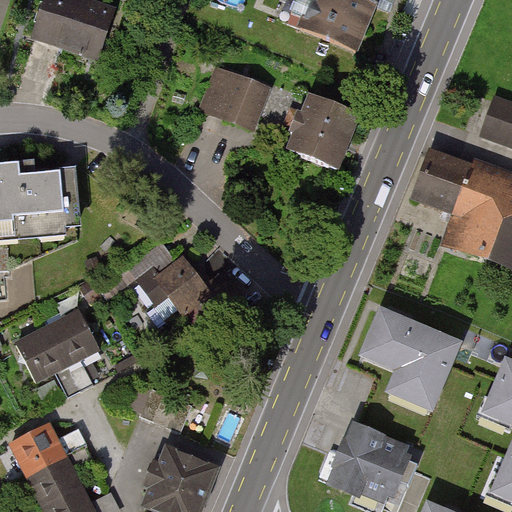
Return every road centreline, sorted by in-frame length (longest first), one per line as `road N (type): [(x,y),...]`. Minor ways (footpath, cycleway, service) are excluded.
road 1 (residential): [(0,120),(65,123),(129,150),(304,303),(327,313)]
road 2 (primary): [(327,313),(455,0)]
road 3 (primary): [(245,511),(327,313)]
road 4 (residential): [(81,400),(132,511)]
